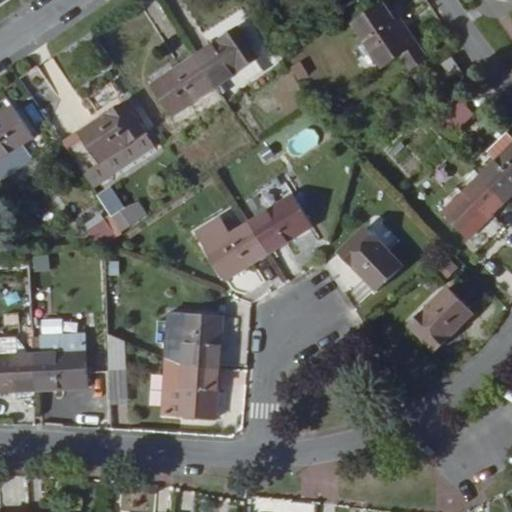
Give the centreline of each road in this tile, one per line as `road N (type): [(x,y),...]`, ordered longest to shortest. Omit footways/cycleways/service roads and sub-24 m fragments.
road 1 (residential): [(0,443),(259,457)]
road 2 (residential): [(259,457),(273,336),(331,301)]
road 3 (residential): [(259,457),(315,453),(423,415)]
road 4 (residential): [(511,94),(438,0)]
